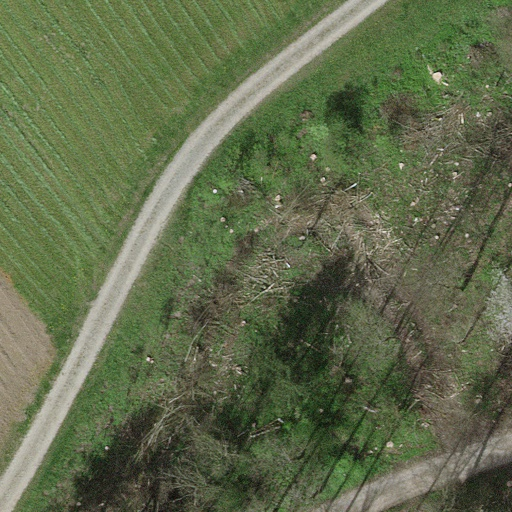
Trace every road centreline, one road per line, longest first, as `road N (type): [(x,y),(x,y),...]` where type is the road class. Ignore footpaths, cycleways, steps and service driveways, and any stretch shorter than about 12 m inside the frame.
road 1 (track): [(0,497),(350,0)]
road 2 (track): [(332,511),(511,438)]
